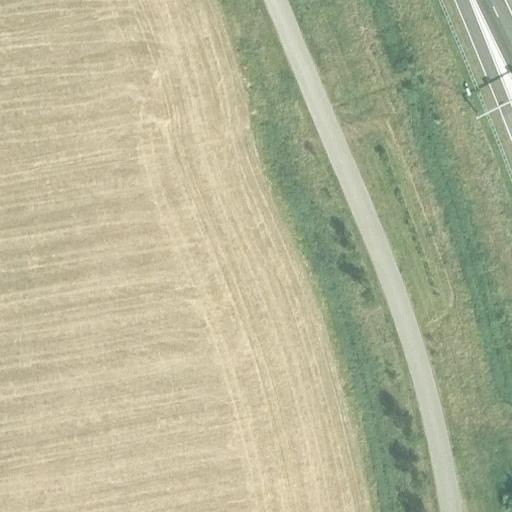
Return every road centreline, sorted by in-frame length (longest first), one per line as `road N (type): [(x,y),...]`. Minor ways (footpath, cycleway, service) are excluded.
road 1 (unclassified): [(453,511),(400,303),(278,0)]
road 2 (trunk): [(477,0),(511,124)]
